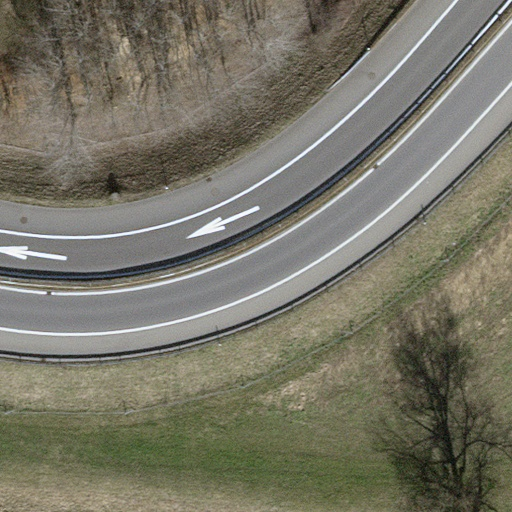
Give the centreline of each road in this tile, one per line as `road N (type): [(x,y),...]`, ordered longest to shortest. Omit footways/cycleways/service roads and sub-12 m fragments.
road 1 (motorway): [(0,310),(54,320),(158,311),(256,273),(360,211),(511,52)]
road 2 (motorway): [(480,0),(386,111),(247,215),(192,240),(83,261),(0,250)]
